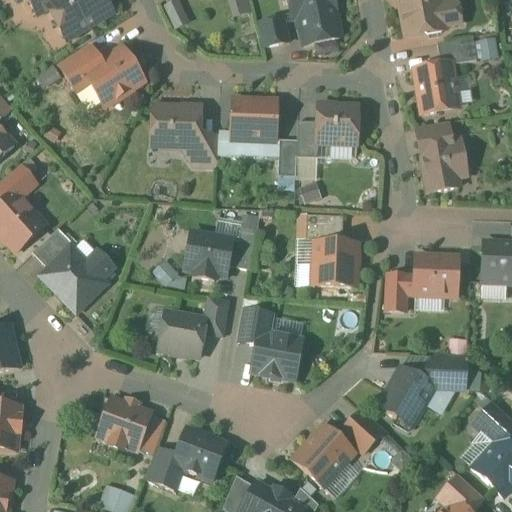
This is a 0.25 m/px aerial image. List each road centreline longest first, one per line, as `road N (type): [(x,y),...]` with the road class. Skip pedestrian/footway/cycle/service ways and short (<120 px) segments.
road 1 (residential): [(53,361),(258,428),(302,416),(361,362)]
road 2 (residential): [(138,0),(157,42),(199,71),(381,75)]
road 3 (residential): [(31,511),(53,361)]
road 4 (residential): [(381,75),(400,211)]
